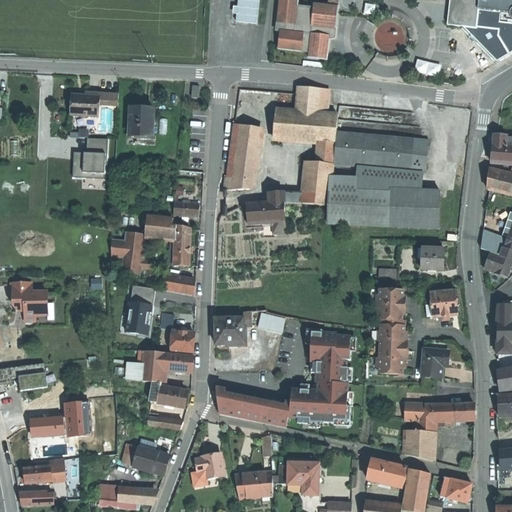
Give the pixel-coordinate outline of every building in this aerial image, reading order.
[(228,20),(228,0),(212,0),(213,21),(228,20)] [(237,0),(235,20),(256,23),(258,0),(237,0)] [(279,0),(276,23),(277,23),(277,22),(285,23),(284,31),(279,30),(279,31),(280,31),(278,49),(277,48),(277,49),(309,53),(308,58),(309,58),(326,60),(327,60),(330,36),(327,36),(328,28),(336,29),(336,28),(335,28),(337,14),(338,7),(338,6),(329,5),(314,3),(314,4),(315,4),(314,8),(297,6),(298,0),(297,0),(297,1),(285,0),(279,0)] [(450,0),(448,24),(476,27),(477,18),(478,9),(479,4),(479,0),(450,0)] [(511,0),(479,0),(479,4),(500,7),(499,12),(510,13),(511,17),(511,18),(511,0)] [(275,31),(279,31),(279,30),(284,31),(285,23),(277,22),(277,23),(276,23),(275,31)] [(414,72),(438,76),(440,64),(416,60),(414,72)] [(199,98),(200,86),(193,86),(192,97),(199,98)] [(297,111),(319,113),(321,90),(322,89),(299,87),(298,94),(297,111)] [(319,113),(330,114),(332,91),(321,90),(319,113)] [(73,95),(72,115),(81,115),(83,118),(88,118),(90,116),(99,116),(99,104),(100,96),(99,96),(99,93),(93,92),(89,92),(89,96),(85,96),(73,95)] [(119,93),(99,93),(99,96),(100,96),(99,104),(119,105),(119,93)] [(155,110),(142,109),(131,108),(129,135),(139,136),(152,137),(153,137),(155,110)] [(297,111),(276,109),(273,137),(319,141),(336,142),(337,132),(338,115),(330,114),(319,113),(297,111)] [(259,128),(235,124),(230,163),(236,164),(234,177),(229,178),(226,177),(225,183),(225,191),(250,190),(259,128)] [(336,142),(334,164),(359,166),(411,171),(414,139),(337,132),(336,142)] [(511,138),(494,137),(493,151),(492,163),(511,164),(511,138)] [(104,179),(107,139),(87,138),(86,153),(73,152),(71,176),(104,179)] [(414,139),(411,171),(421,172),(421,171),(427,172),(430,140),(414,139)] [(317,162),(334,164),(336,142),(319,141),(317,162)] [(302,202),(302,203),(330,206),(334,164),(317,162),(309,162),(306,192),(303,192),(302,202)] [(359,166),(334,164),(330,206),(328,224),(388,227),(389,194),(357,191),(359,166)] [(411,171),(359,166),(357,191),(389,194),(390,189),(421,190),(421,172),(411,171)] [(489,180),(510,186),(511,177),(510,176),(510,175),(491,170),(489,180)] [(511,186),(510,186),(489,180),(488,191),(511,196),(511,186)] [(421,190),(390,189),(389,194),(388,227),(439,229),(441,190),(421,190)] [(284,201),(284,191),(269,192),(269,202),(247,204),(247,214),(248,225),(273,223),(274,233),(286,232),(284,201)] [(284,201),(302,202),(303,192),(284,191),(284,201)] [(199,204),(175,203),(174,216),(198,217),(199,212),(199,204)] [(507,237),(509,238),(511,229),(511,214),(511,213),(502,236),(506,238),(507,237)] [(145,235),(145,236),(171,239),(175,239),(176,227),(173,226),(174,219),(147,216),(145,235)] [(190,229),(176,226),(176,227),(175,239),(175,251),(174,265),(174,266),(189,266),(189,254),(192,254),(193,251),(193,247),(190,247),(190,229)] [(124,257),(122,272),(140,275),(140,270),(142,260),(145,236),(145,235),(127,233),(126,242),(124,257)] [(499,255),(504,241),(484,233),(483,241),(482,249),(492,252),(499,255)] [(509,238),(507,237),(506,238),(500,255),(499,255),(492,252),(491,254),(491,253),(485,269),(495,273),(505,249),(509,238)] [(124,257),(126,242),(112,240),(111,256),(124,257)] [(445,250),(419,248),(419,259),(422,259),(421,269),(444,270),(445,260),(445,250)] [(511,251),(505,249),(495,273),(507,278),(511,265),(511,251)] [(142,260),(140,270),(150,271),(151,261),(142,260)] [(380,279),(396,279),(396,270),(380,269),(380,279)] [(196,281),(163,276),(161,290),(195,295),(196,281)] [(31,284),(12,284),(12,292),(12,300),(14,300),(14,306),(19,311),(25,311),(26,321),(36,321),(37,321),(36,315),(44,315),(44,304),(47,303),(47,292),(32,293),(31,284)] [(150,336),(156,288),(130,285),(124,333),(150,336)] [(406,290),(380,290),(380,296),(377,295),(377,314),(379,314),(379,320),(405,321),(406,315),(408,315),(408,311),(408,300),(409,296),(406,296),(406,290)] [(433,316),(433,318),(442,317),(450,316),(458,316),(457,306),(459,306),(460,305),(460,300),(458,300),(457,300),(457,295),(456,291),(444,292),(433,293),(431,293),(432,306),(433,316)] [(497,353),(497,354),(511,355),(511,344),(511,305),(499,305),(497,322),(497,332),(497,353)] [(252,312),(243,312),(244,318),(245,318),(245,327),(253,327),(252,312)] [(172,330),(175,315),(163,313),(161,328),(172,330)] [(286,319),(261,313),(257,327),(282,333),(286,319)] [(245,327),(245,318),(244,318),(216,318),(216,332),(216,344),(238,345),(238,346),(239,346),(240,347),(241,347),(242,347),(243,347),(244,347),(244,346),(245,346),(246,345),(247,344),(247,343),(247,342),(247,341),(247,340),(246,340),(246,339),(245,338),(245,327)] [(405,326),(381,325),(381,331),(378,331),(378,341),(380,341),(380,358),(377,358),(377,367),(379,368),(379,373),(403,374),(404,368),(406,368),(406,362),(407,350),(407,339),(407,332),(405,331),(405,326)] [(194,344),(194,332),(186,332),(181,331),(172,331),(171,352),(193,354),(194,344)] [(292,390),(291,407),(289,417),(310,419),(310,422),(335,423),(335,420),(350,421),(351,407),(347,407),(349,384),(346,384),(347,360),(351,360),(352,351),(350,351),(351,337),(344,336),(344,335),(312,333),(311,362),(317,363),(316,383),(319,383),(318,391),(292,390)] [(144,351),(157,353),(157,342),(143,341),(142,346),(143,346),(142,351),(144,351)] [(424,349),(421,377),(442,378),(444,362),(447,362),(447,358),(448,351),(424,349)] [(157,353),(144,351),(142,371),(141,381),(154,382),(162,383),(164,383),(165,370),(167,353),(157,353)] [(193,356),(167,353),(165,370),(192,372),(192,364),(193,356)] [(0,385),(12,384),(12,378),(19,377),(21,391),(44,388),(42,374),(46,374),(45,364),(0,369),(0,385)] [(128,365),(126,380),(141,381),(142,371),(140,370),(139,370),(138,365),(128,365)] [(511,390),(511,370),(499,374),(500,392),(511,390)] [(162,383),(154,382),(150,401),(158,403),(161,386),(162,383)] [(158,403),(184,408),(186,399),(187,391),(161,386),(158,403)] [(219,414),(287,428),(289,417),(291,407),(216,392),(219,414)] [(511,416),(511,395),(499,395),(499,407),(499,416),(511,416)] [(92,436),(89,403),(66,405),(67,418),(68,418),(69,427),(70,438),(92,436)] [(475,404),(434,406),(434,422),(453,422),(475,421),(475,413),(475,404)] [(419,432),(434,432),(434,427),(434,422),(434,406),(431,406),(407,405),(406,420),(420,421),(419,432)] [(157,427),(158,418),(149,417),(148,426),(157,427)] [(157,427),(181,430),(184,422),(158,418),(157,427)] [(419,432),(406,431),(405,455),(433,462),(433,454),(436,454),(436,452),(434,451),(434,432),(419,432)] [(272,457),(271,437),(264,437),(265,457),(272,457)] [(139,448),(155,452),(156,446),(155,444),(150,443),(149,441),(144,439),(141,441),(139,448)] [(133,467),(164,476),(166,467),(170,457),(155,452),(139,448),(133,446),(132,449),(137,450),(133,467)] [(122,464),(133,467),(137,450),(132,449),(127,447),(122,464)] [(511,450),(499,451),(501,468),(511,467),(511,450)] [(225,475),(222,455),(213,456),(213,455),(209,456),(209,459),(203,460),(203,459),(195,461),(197,473),(197,474),(205,473),(206,481),(208,480),(218,479),(218,476),(225,475)] [(51,461),(53,482),(67,480),(65,460),(51,461)] [(25,484),(53,482),(51,461),(44,462),(36,463),(37,468),(24,469),(25,477),(25,484)] [(407,469),(373,461),(369,481),(403,489),(403,488),(407,469)] [(352,511),(353,505),(319,504),(319,488),(320,464),(290,463),(290,466),(289,485),(304,485),(303,496),(304,496),(303,511),(352,511)] [(289,485),(290,466),(281,466),(280,477),(274,477),(273,484),(289,485)] [(408,489),(411,471),(407,469),(403,488),(408,489)] [(425,511),(432,475),(411,471),(408,489),(404,511),(406,511),(425,511)] [(197,474),(197,473),(191,474),(194,488),(208,486),(208,480),(206,481),(205,473),(197,474)] [(235,476),(239,500),(273,497),(273,473),(256,474),(235,476)] [(472,486),(447,479),(442,497),(468,504),(470,495),(472,486)] [(120,502),(121,491),(104,490),(103,501),(120,502)] [(153,505),(157,494),(121,491),(120,502),(153,505)] [(47,495),(21,497),(21,507),(48,506),(47,495)] [(442,511),(444,503),(429,501),(427,511),(432,511),(442,511)]
